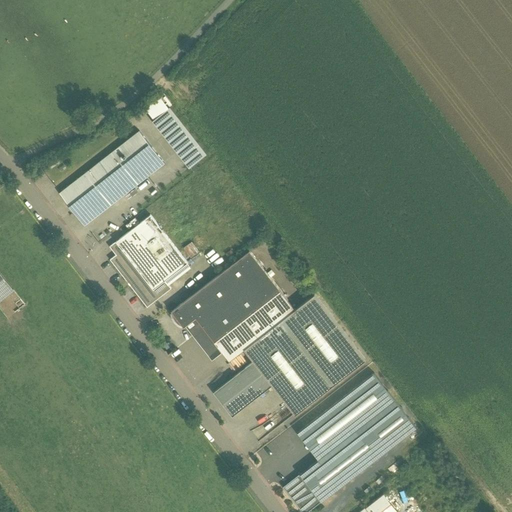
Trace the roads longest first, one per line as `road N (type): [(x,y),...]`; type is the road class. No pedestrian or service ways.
road 1 (residential): [(6,163),(281,511)]
road 2 (residential): [(226,0),(128,99),(6,163)]
